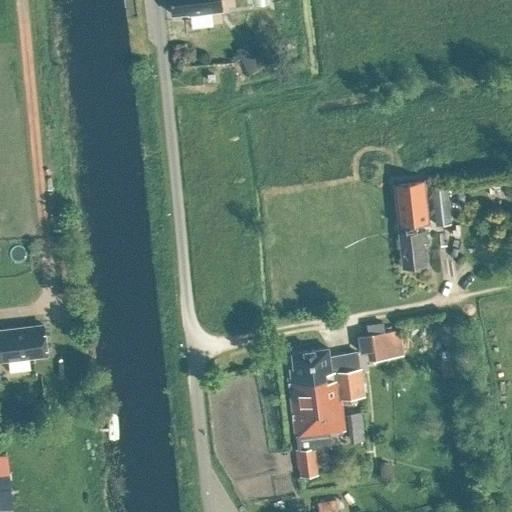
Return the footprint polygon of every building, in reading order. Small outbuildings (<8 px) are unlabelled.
[(169,0),(171,12),(187,10),(187,12),(221,8),(219,0),(169,0)] [(234,50),(245,73),(263,64),(252,42),(234,50)] [(424,178),(392,182),(397,224),(401,223),(402,231),(398,232),(402,267),(425,265),(423,242),(425,242),(424,228),(417,229),(416,221),(429,220),(424,178)] [(435,224),(451,223),(447,185),(431,187),(435,224)] [(383,330),(382,321),(365,323),(367,332),(363,333),(367,358),(402,353),(398,327),(383,330)] [(41,323),(0,328),(0,358),(44,353),(41,323)] [(328,354),(328,348),(313,349),(303,350),(303,351),(291,352),(293,368),(289,368),(291,377),(288,377),(295,438),(329,434),(331,434),(330,431),(345,429),(340,397),(364,394),(361,366),(359,366),(357,349),(328,354)] [(329,434),(295,438),(297,447),(300,475),(318,474),(315,446),(330,445),(329,434)] [(0,511),(12,511),(10,473),(0,473),(0,511)] [(317,511),(337,511),(335,498),(316,500),(317,511)]
